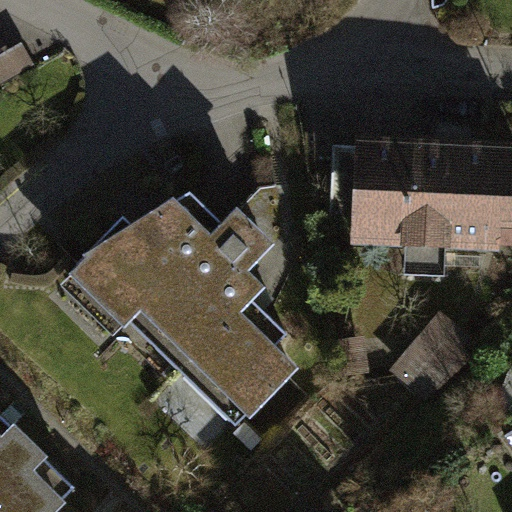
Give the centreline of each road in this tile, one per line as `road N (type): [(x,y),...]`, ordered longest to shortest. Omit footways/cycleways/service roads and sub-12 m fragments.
road 1 (residential): [(174,117),(348,67),(511,76)]
road 2 (residential): [(0,230),(91,151),(174,117)]
road 3 (residential): [(174,117),(96,36),(22,0)]
